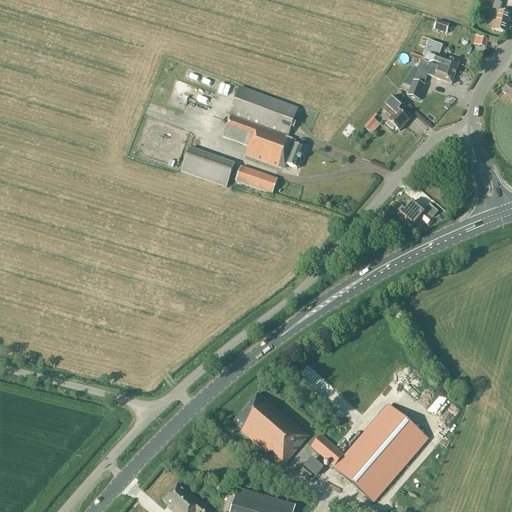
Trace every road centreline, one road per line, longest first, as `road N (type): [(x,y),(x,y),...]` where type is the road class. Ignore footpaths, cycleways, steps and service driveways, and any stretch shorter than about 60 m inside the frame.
road 1 (unclassified): [(181,388),(302,288),(429,144),(473,130)]
road 2 (secondary): [(194,405),(302,318),(373,274)]
road 3 (unclassified): [(153,415),(0,368)]
road 4 (secondary): [(93,511),(194,405)]
road 5 (unclassified): [(62,511),(153,415)]
road 6 (secondary): [(489,219),(373,274)]
